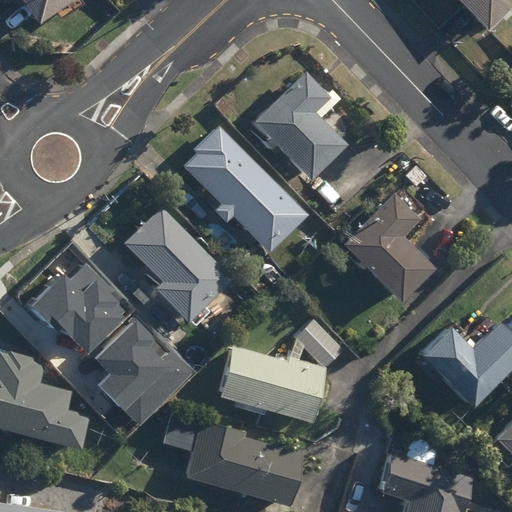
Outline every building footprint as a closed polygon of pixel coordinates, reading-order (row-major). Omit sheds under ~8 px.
[(22,0),(41,25),(74,0),(22,0)] [(438,0),(468,33),(503,0),(438,0)] [(279,145),(310,180),(349,145),(321,113),(336,99),(314,73),(259,121),(274,139),(270,143),(275,149),(279,145)] [(232,215),(266,252),(305,216),(225,127),(201,150),(204,154),(189,167),(222,204),(214,211),(224,222),(232,215)] [(399,178),(409,189),(420,178),(410,168),(399,178)] [(329,247),(380,305),(417,272),(388,239),(407,222),(385,196),(329,247)] [(137,291),(168,326),(216,282),(151,211),(112,246),(146,283),(137,291)] [(64,274),(32,307),(58,332),(63,327),(90,354),(134,309),(87,264),(70,280),(64,274)] [(423,353),(473,406),(511,370),(511,329),(502,319),(472,347),(452,326),(423,353)] [(192,372),(139,320),(99,361),(113,374),(101,387),(140,425),(192,372)] [(297,339),(325,369),(344,351),(317,321),(297,339)] [(220,400),(310,426),(326,370),(291,360),(290,364),(235,347),(220,400)] [(0,435),(60,452),(70,417),(52,412),(57,395),(26,386),(32,366),(23,364),(25,359),(0,352),(0,435)] [(191,480),(288,509),(303,456),(251,440),(252,436),(208,423),(191,480)] [(511,467),(511,425),(496,440),(499,443),(494,447),(494,452),(490,455),(493,462),(501,462),(504,459),(511,468),(511,467)] [(401,511),(461,511),(473,480),(396,452),(381,493),(405,503),(401,511)] [(0,511),(57,511),(0,502),(0,511)]
